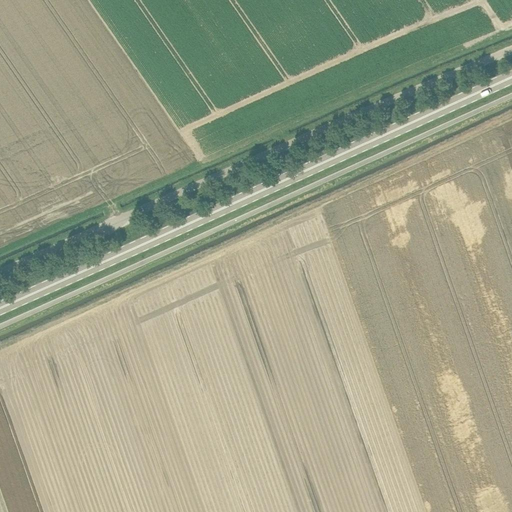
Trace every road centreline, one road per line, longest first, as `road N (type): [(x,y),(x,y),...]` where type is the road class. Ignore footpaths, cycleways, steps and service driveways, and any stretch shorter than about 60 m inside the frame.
road 1 (primary): [(0,307),(511,75)]
road 2 (unclassified): [(0,274),(511,51)]
